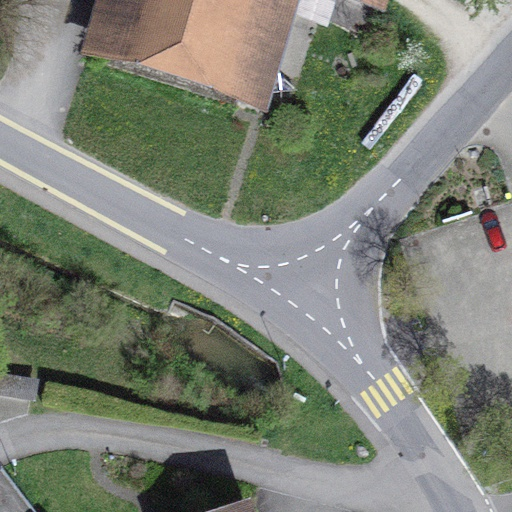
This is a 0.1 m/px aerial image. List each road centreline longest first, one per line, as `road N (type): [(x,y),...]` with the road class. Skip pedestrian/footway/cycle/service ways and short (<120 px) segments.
road 1 (unclassified): [(291,296),(511,55)]
road 2 (tertiary): [(291,296),(0,150)]
road 3 (tertiary): [(452,511),(381,396),(291,296)]
